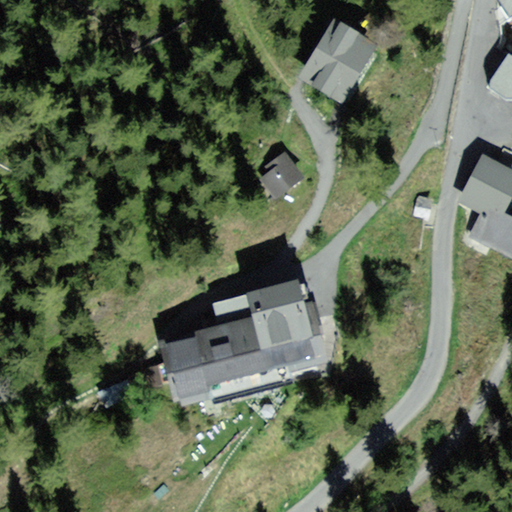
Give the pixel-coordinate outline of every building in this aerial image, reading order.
[(511,0),(497,0),(509,18),(511,16),(511,0)] [(367,48),(335,28),(308,75),(339,95),(367,48)] [(511,184),(511,151),(504,147),(493,167),(485,163),(476,180),(471,176),(463,192),(467,194),(463,201),(485,212),(473,236),(468,246),(480,251),(484,243),(510,254),(511,249),(511,218),(498,211),(511,184)] [(265,169),(269,174),(263,179),(276,197),(301,177),(284,155),(265,169)] [(414,215),(410,215),(408,246),(420,249),(424,218),(428,201),(419,198),(414,215)] [(193,340),(167,346),(181,404),(187,402),(186,396),(189,395),(189,394),(209,390),(208,385),(315,358),(316,362),(318,362),(311,333),(320,330),(317,321),(316,321),(312,306),(302,308),(296,284),(214,305),(221,333),(195,339),(195,336),(193,336),(193,340)]
